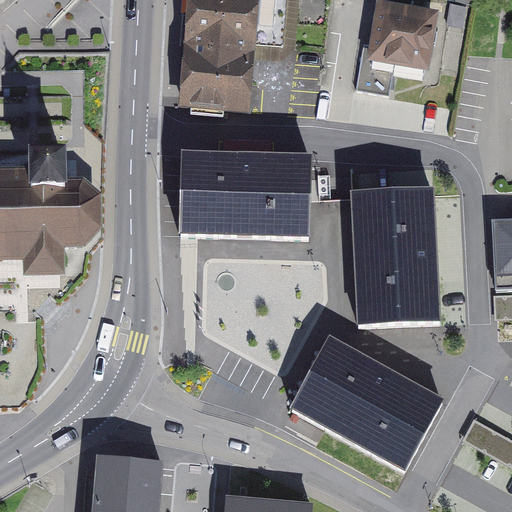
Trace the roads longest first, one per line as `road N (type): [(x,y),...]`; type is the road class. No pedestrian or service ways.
road 1 (residential): [(133,131),(306,135),(448,152),(473,173)]
road 2 (tertiary): [(388,511),(102,385)]
road 3 (primary): [(133,131),(129,286),(122,338),(102,385)]
road 4 (primary): [(138,0),(133,131)]
road 5 (primary): [(102,385),(0,467)]
